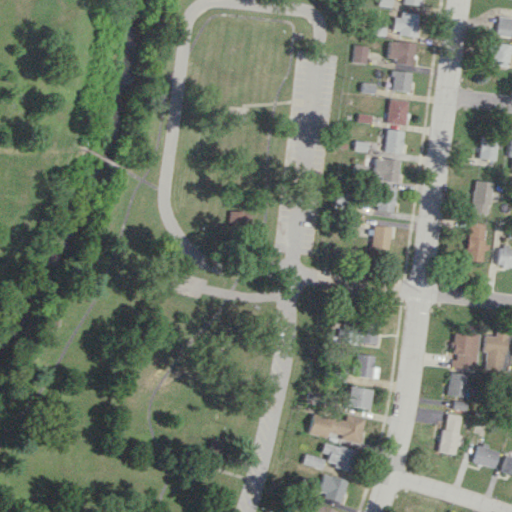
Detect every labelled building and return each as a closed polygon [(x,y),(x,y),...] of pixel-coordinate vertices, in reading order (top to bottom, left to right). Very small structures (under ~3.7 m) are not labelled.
[(398,17),(392,16),(390,33),(414,35),(416,13),(399,11),(398,17)] [(511,17),(495,15),(494,22),(486,21),(485,29),(492,30),(492,34),(508,37),(511,17)] [(385,58),(394,58),(394,63),(411,64),(413,42),(386,41),(385,58)] [(507,53),(511,54),(511,51),(511,44),(491,42),(488,64),(504,66),(507,53)] [(350,61),(364,63),(366,45),(352,44),(350,61)] [(389,90),(408,91),(409,71),(390,70),(389,90)] [(406,100),(387,98),(384,122),(403,125),(406,100)] [(401,130),(384,128),(382,150),(399,152),(401,130)] [(477,158),(494,159),(495,136),(478,136),(477,158)] [(396,181),(397,159),(372,157),(370,179),(396,181)] [(487,213),(490,181),(473,180),(472,191),(468,190),(466,211),(487,213)] [(392,209),(393,188),(372,187),(370,208),(392,209)] [(348,192),(333,192),(333,207),(348,208),(348,192)] [(485,222),(468,221),(464,260),(480,262),(481,249),(482,249),(485,222)] [(388,226),(359,223),(358,234),(366,234),(365,247),(386,248),(388,226)] [(511,247),(497,246),(495,265),(511,266),(511,247)] [(349,320),(348,342),(375,343),(376,321),(349,320)] [(449,367),(473,369),(477,333),(452,330),(449,354),(451,354),(449,367)] [(493,335),(483,335),(481,369),(502,370),(504,331),(493,331),(493,335)] [(372,355),(355,353),(353,375),(375,378),(377,366),(371,366),(372,355)] [(466,374),(448,371),(445,394),(462,397),(466,374)] [(366,408),(368,388),(343,385),(341,404),(366,408)] [(453,453),(458,415),(443,413),(438,451),(453,453)] [(325,436),(325,433),(358,440),(362,418),(344,414),(343,420),(330,417),(329,423),(309,419),(306,433),(325,436)] [(224,456),(225,442),(209,441),(209,456),(224,456)] [(324,464),(349,469),(353,449),(321,443),(319,452),(326,453),(324,464)] [(475,443),(470,461),(491,467),(496,449),(475,443)] [(511,457),(503,455),(498,471),(511,475),(511,457)] [(315,494),(340,500),(345,479),(320,473),(315,494)] [(307,511),(332,511),(334,508),(310,503),(307,511)]
